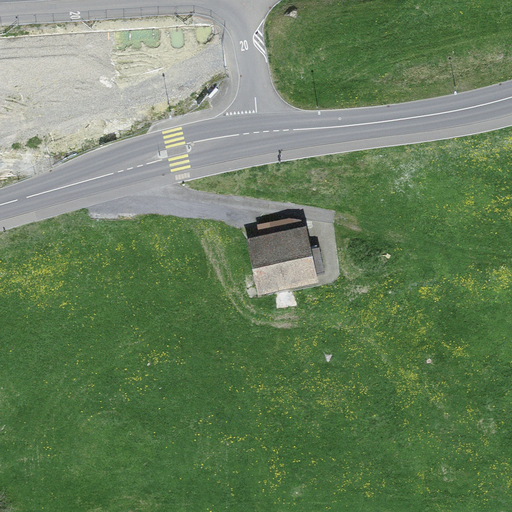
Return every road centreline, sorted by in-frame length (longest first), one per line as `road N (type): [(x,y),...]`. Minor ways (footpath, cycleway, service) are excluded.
road 1 (residential): [(0,16),(219,1),(241,23),(261,142)]
road 2 (secondary): [(0,206),(173,157),(261,142)]
road 3 (secondary): [(261,142),(511,97)]
